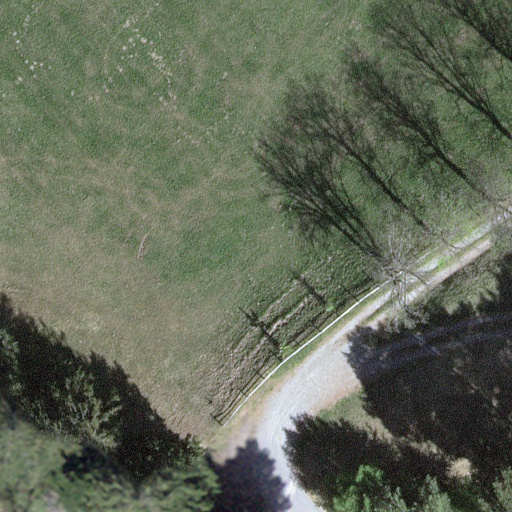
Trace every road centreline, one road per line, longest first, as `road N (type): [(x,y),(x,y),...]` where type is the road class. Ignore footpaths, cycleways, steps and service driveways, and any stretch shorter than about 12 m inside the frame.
road 1 (track): [(302,511),(282,498),(272,442),(294,383),(338,341),(511,217)]
road 2 (track): [(294,383),(414,343),(511,323)]
